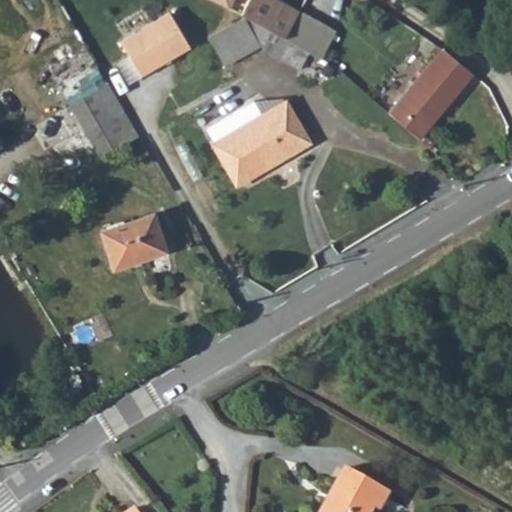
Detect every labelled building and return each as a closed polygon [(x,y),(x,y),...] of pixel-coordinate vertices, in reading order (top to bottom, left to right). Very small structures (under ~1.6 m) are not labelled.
[(236,0),(206,0),(231,12),(236,0)] [(251,0),(243,18),(263,27),(280,36),(286,39),(300,12),(278,0),(251,0)] [(337,33),(300,12),(286,39),(299,46),(308,33),(321,41),(313,55),(323,60),(337,33)] [(191,48),(170,13),(121,42),(142,77),(191,48)] [(253,33),(243,18),(208,38),(216,54),(253,33)] [(253,33),(216,54),(224,67),(261,47),(253,33)] [(299,46),(309,53),(313,55),(321,41),(308,33),(299,46)] [(286,39),(280,36),(271,50),(301,68),(309,53),(299,46),(286,39)] [(441,48),(388,113),(419,139),(473,74),(441,48)] [(139,137),(108,85),(96,92),(125,144),(139,137)] [(125,144),(96,92),(71,106),(101,158),(125,144)] [(280,97),(252,100),(206,128),(215,143),(283,102),(280,97)] [(213,144),(236,185),(308,142),(285,101),(283,102),(215,143),(213,144)] [(113,269),(144,258),(165,250),(152,213),(101,232),(113,269)] [(379,511),(389,493),(345,468),(320,511),(371,511),(373,508),(379,511)]
